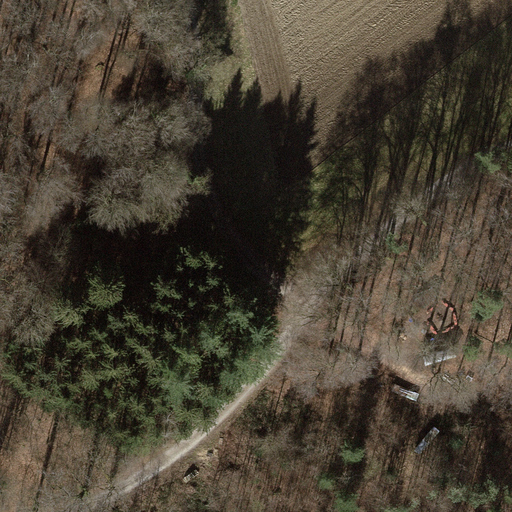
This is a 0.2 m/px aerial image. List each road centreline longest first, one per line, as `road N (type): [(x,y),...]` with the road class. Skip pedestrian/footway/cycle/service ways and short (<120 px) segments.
road 1 (track): [(511,148),(471,161),(304,306),(205,434),(73,511)]
road 2 (track): [(269,360),(271,304),(261,266),(229,229),(204,179),(186,0)]
road 3 (track): [(511,438),(333,329),(261,266)]
